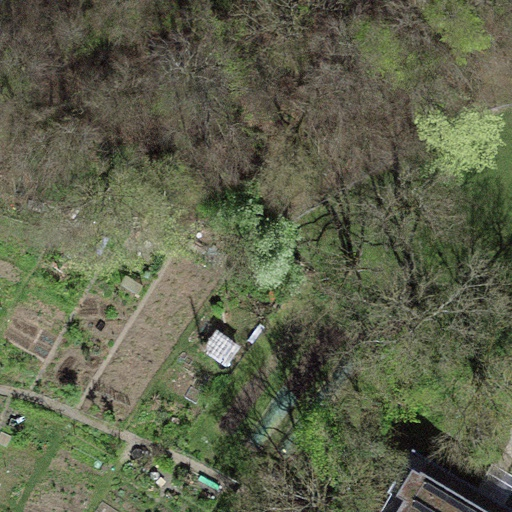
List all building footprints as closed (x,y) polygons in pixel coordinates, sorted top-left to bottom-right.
[(120,282),(139,294),(147,283),(128,270),(120,282)] [(202,347),(227,365),(241,346),(217,328),(202,347)] [(502,511),(501,511),(511,492),(511,485),(503,480),(488,471),(474,494),(409,455),(383,497),(386,499),(378,511),(502,511)] [(197,479),(217,490),(220,485),(200,474),(197,479)] [(287,490),(273,511),(302,511),(308,504),(287,490)] [(94,511),(118,511),(120,511),(103,499),(94,511)]
